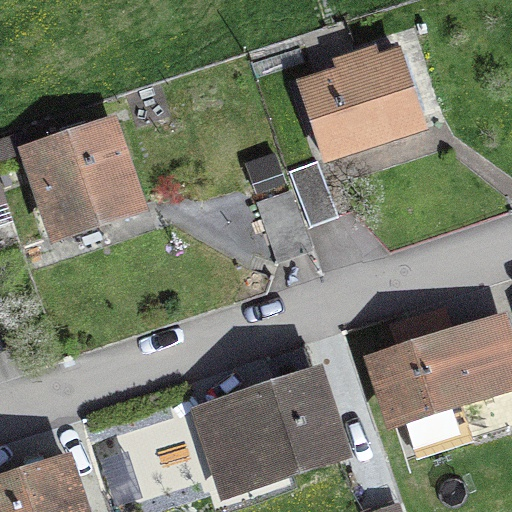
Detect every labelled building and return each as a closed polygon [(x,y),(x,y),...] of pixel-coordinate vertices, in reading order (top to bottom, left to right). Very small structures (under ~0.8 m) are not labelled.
[(398,62),(295,97),(324,180),(427,145),(398,62)] [(121,129),(11,168),(47,269),(157,231),(121,129)] [(300,195),(265,208),(289,272),(324,259),(300,195)] [(511,375),(497,331),(364,377),(391,455),(511,413),(511,375)] [(191,426),(218,511),(244,511),(356,476),(325,383),(191,426)] [(90,511),(75,465),(0,490),(0,511),(90,511)]
